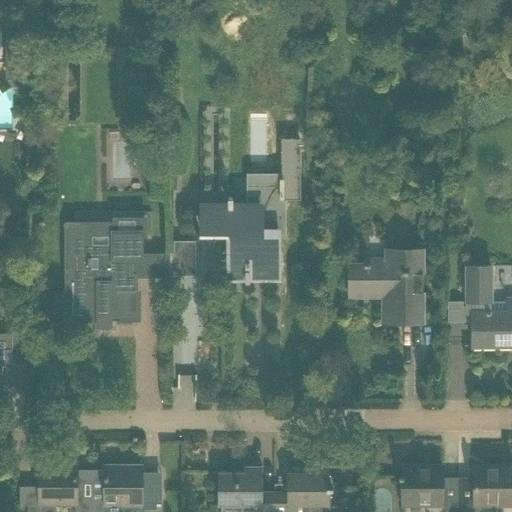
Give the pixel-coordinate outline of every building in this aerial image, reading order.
[(145,101),(145,71),(145,70),(129,70),(129,101),(145,101)] [(202,206),(197,206),(197,232),(198,232),(229,232),(229,281),(230,282),(230,267),(278,267),(278,231),(282,231),(282,200),(300,200),(300,138),(282,138),(282,178),(278,178),(278,184),(249,184),(249,205),(202,205),(202,206)] [(178,191),(178,175),(169,175),(170,191),(178,191)] [(135,316),(135,273),(132,273),(132,260),(141,260),(141,231),(112,231),(112,247),(88,247),(87,222),(64,222),(65,292),(54,292),(54,318),(65,318),(65,322),(98,321),(98,312),(109,311),(109,317),(135,316)] [(177,267),(196,266),(195,241),(175,241),(177,267)] [(385,249),(385,257),(364,257),(364,263),(350,263),(350,295),(383,296),(383,326),(386,326),(386,323),(384,323),(384,309),(398,309),(398,321),(422,321),(422,249),(385,249)] [(511,300),(507,300),(493,300),(493,264),(464,265),(464,301),(467,301),(468,314),(473,314),(473,344),(464,344),(464,345),(511,345),(511,300)] [(17,267),(17,289),(28,290),(29,267),(17,267)] [(174,314),(175,363),(206,363),(205,314),(174,314)] [(12,365),(12,334),(0,334),(0,369),(2,369),(2,365),(12,365)] [(329,491),(329,475),(329,467),(335,467),(335,465),(305,466),(305,471),(287,471),(287,491),(274,491),(274,511),(296,511),(296,507),(323,507),(323,491),(329,491)] [(458,511),(458,477),(442,477),(442,465),(441,465),(441,468),(420,468),(420,465),(402,465),(402,475),(399,475),(399,478),(402,478),(402,486),(402,501),(427,501),(427,505),(442,505),(442,511),(458,511)] [(511,500),(511,465),(496,465),(496,468),(475,468),(475,465),(474,465),(474,477),(458,477),(458,511),(473,511),(474,505),(489,505),(489,501),(511,500)] [(90,511),(90,470),(76,470),(76,466),(39,466),(39,486),(39,505),(74,505),(74,511),(90,511)] [(90,470),(90,511),(105,511),(105,502),(156,502),(161,502),(161,490),(141,490),(141,472),(141,466),(104,466),(104,470),(90,470)] [(274,511),(274,491),(262,491),(261,466),(244,466),(244,472),(212,472),(212,473),(218,473),(218,507),(254,507),(253,511),(274,511)]
